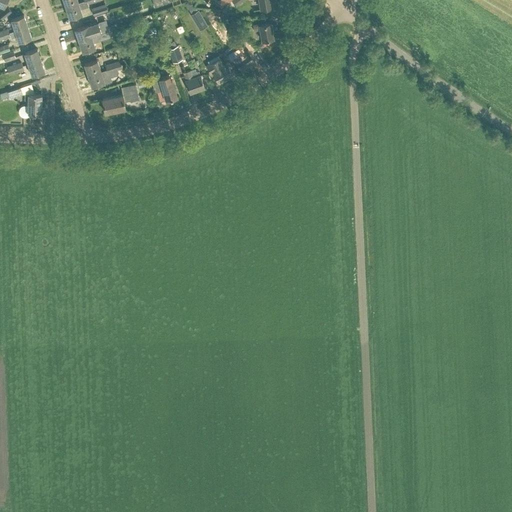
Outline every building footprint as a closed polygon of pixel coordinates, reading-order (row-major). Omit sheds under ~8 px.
[(78,2),(65,6),(69,18),(82,14),(80,8),(89,6),(88,3),(96,0),(84,0),(78,2)] [(271,7),(270,0),(259,0),(261,8),(271,7)] [(92,10),(94,14),(108,10),(106,5),(92,10)] [(8,6),(0,11),(0,15),(2,18),(12,10),(8,6)] [(198,9),(190,14),(200,29),(208,24),(198,9)] [(91,10),(77,17),(80,25),(95,18),(91,10)] [(23,15),(11,19),(15,30),(27,26),(23,15)] [(249,20),(244,21),(239,22),(240,26),(244,25),(245,29),(248,29),(247,25),(250,24),(249,20)] [(273,38),(270,23),(259,25),(259,23),(253,25),(254,29),(260,28),(262,40),(273,38)] [(74,28),(78,40),(91,36),(90,34),(94,32),(93,28),(89,29),(87,24),(74,28)] [(228,30),(240,43),(245,38),(233,25),(228,30)] [(9,32),(0,34),(0,39),(10,36),(10,35),(11,37),(16,35),(17,35),(19,42),(31,38),(27,26),(15,30),(9,32)] [(91,36),(78,40),(82,51),(95,47),(91,36)] [(140,45),(148,43),(146,36),(138,39),(140,45)] [(136,41),(129,43),(132,51),(138,48),(136,41)] [(241,53),(233,42),(227,46),(234,57),(234,58),(241,69),(254,60),(247,49),(241,53)] [(0,46),(0,52),(10,49),(8,44),(0,46)] [(168,48),(173,61),(182,58),(178,45),(168,48)] [(24,52),(28,64),(40,60),(36,48),(24,52)] [(159,51),(165,66),(170,64),(164,48),(159,51)] [(3,54),(5,60),(15,57),(13,50),(3,54)] [(85,77),(76,56),(64,61),(76,90),(86,86),(82,78),(85,77)] [(83,63),(87,74),(101,70),(97,58),(83,63)] [(224,65),(220,58),(206,65),(210,72),(213,70),(218,81),(232,74),(226,63),(224,65)] [(40,60),(28,64),(32,75),(44,71),(40,60)] [(114,66),(115,70),(122,67),(120,60),(112,62),(114,66)] [(6,67),(7,71),(22,66),(20,62),(6,67)] [(108,72),(115,70),(114,66),(112,62),(105,64),(106,68),(108,72)] [(22,66),(7,71),(8,74),(23,69),(22,66)] [(190,92),(204,86),(200,74),(198,74),(197,70),(191,72),(190,69),(183,71),(186,79),(185,79),(190,92)] [(101,70),(87,74),(91,86),(105,82),(101,70)] [(151,77),(154,85),(155,91),(157,91),(162,90),(165,99),(166,99),(166,100),(177,96),(172,78),(170,79),(169,74),(160,77),(159,75),(151,77)] [(145,91),(141,93),(144,103),(155,99),(149,81),(143,83),(145,91)] [(131,100),(139,98),(136,82),(128,84),(130,92),(102,97),(105,112),(125,108),(124,100),(131,99),(131,100)] [(9,95),(10,97),(22,93),(20,86),(8,90),(9,95)] [(40,113),(41,93),(24,93),(24,104),(23,105),(21,106),(20,106),(19,107),(19,108),(18,109),(18,111),(18,112),(19,113),(19,114),(20,115),(21,115),(22,116),(24,117),(25,117),(26,117),(27,116),(28,116),(29,115),(30,113),(40,113)]
